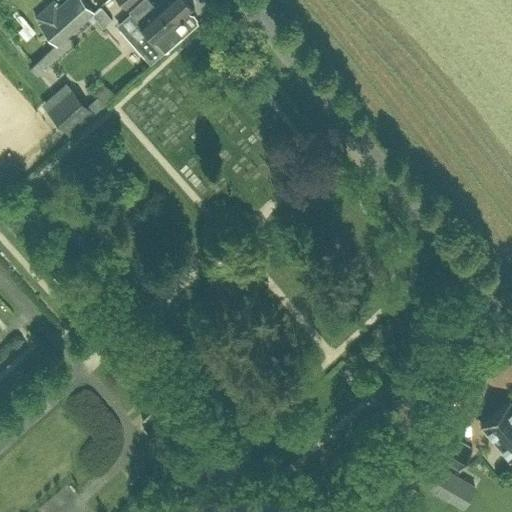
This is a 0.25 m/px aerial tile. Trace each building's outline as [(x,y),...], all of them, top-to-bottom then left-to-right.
[(92,10),(83,0),(62,0),(58,4),(55,0),(50,0),(34,16),(39,22),(38,23),(57,43),(92,10)] [(145,28),(164,50),(181,35),(172,24),(194,5),(189,0),(158,0),(154,4),(150,0),(137,0),(128,9),(145,28)] [(88,108),(73,91),(50,111),(65,128),(88,108)] [(511,403),(508,399),(479,424),(509,458),(511,455),(511,403)] [(471,445),(443,429),(431,450),(458,466),(471,445)] [(474,484),(460,476),(425,456),(413,477),(462,505),(474,484)] [(454,502),(448,511),(467,511),(469,510),(454,502)]
